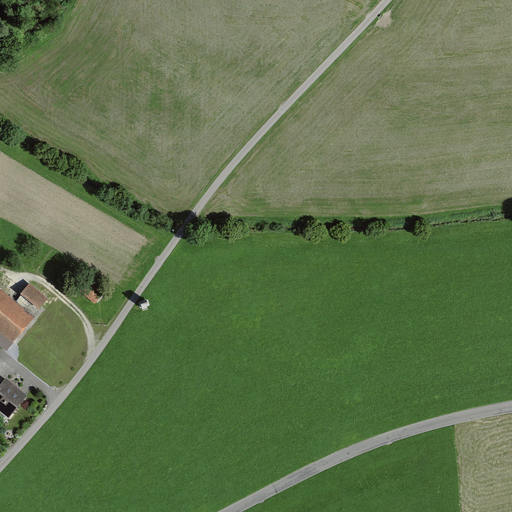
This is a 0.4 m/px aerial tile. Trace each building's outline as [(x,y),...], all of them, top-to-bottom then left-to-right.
[(89,279),(80,290),(95,302),(104,291),(89,279)] [(47,298),(30,284),(23,292),(40,306),(47,298)] [(35,318),(0,288),(0,343),(4,347),(11,339),(15,342),(35,318)] [(147,299),(140,301),(142,308),(149,306),(147,299)] [(27,394),(7,376),(0,384),(0,405),(10,414),(27,394)]
